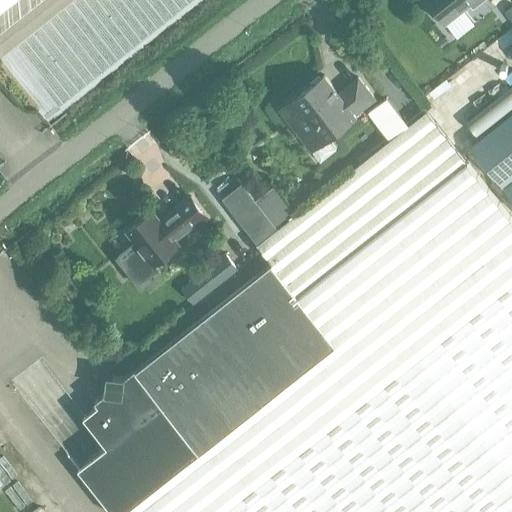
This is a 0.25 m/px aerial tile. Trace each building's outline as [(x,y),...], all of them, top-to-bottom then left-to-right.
[(0,0),(0,8),(10,0),(0,0)] [(472,7),(479,0),(425,0),(444,23),(469,3),(472,7)] [(323,75),(285,104),(305,131),(299,136),(319,161),(334,149),(326,138),(354,115),(353,113),(373,98),(357,77),(337,92),(323,75)] [(387,96),(367,111),(389,139),(408,123),(387,96)] [(257,243),(272,262),(336,343),(122,511),(511,511),(511,217),(427,109),(408,123),(389,139),(277,227),(257,242),(257,243)] [(511,111),(471,143),(511,194),(511,111)] [(190,195),(179,204),(165,215),(166,216),(160,221),(151,209),(126,229),(153,263),(178,243),(174,238),(193,223),(195,226),(208,217),(190,195)] [(265,211),(245,227),(246,228),(247,227),(258,241),(257,242),(277,227),(265,211)] [(122,511),(336,343),(272,262),(137,368),(135,366),(124,375),(113,374),(112,375),(114,375),(112,390),(107,389),(95,398),(99,402),(84,414),(108,444),(78,467),(113,511),(122,511)]
